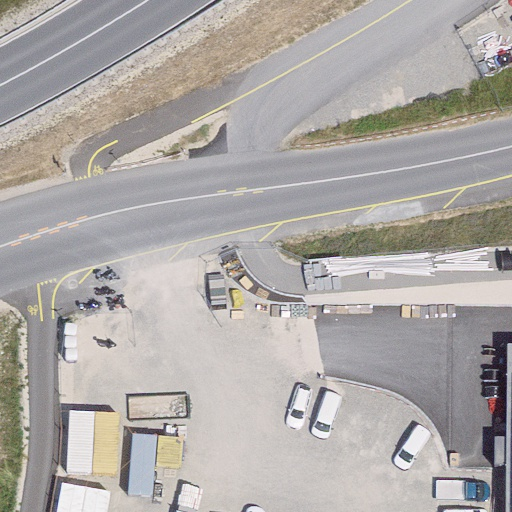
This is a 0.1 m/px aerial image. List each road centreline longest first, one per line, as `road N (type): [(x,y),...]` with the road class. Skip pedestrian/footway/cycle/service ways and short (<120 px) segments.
road 1 (tertiary): [(0,249),(95,220),(511,143)]
road 2 (track): [(38,234),(42,455),(33,511)]
road 3 (secondary): [(0,85),(147,0)]
